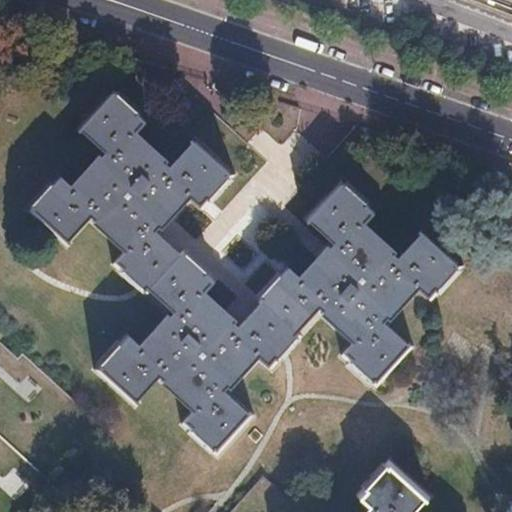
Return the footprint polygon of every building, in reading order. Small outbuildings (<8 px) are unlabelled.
[(511,0),(483,0),(511,11),(511,0)] [(144,293),(180,252),(155,230),(158,226),(161,229),(189,197),(202,209),(236,171),(194,134),(188,140),(191,143),(169,167),(166,164),(169,161),(136,131),(147,119),(110,86),(72,127),(78,132),(80,130),(106,152),(100,159),(96,155),(69,186),(56,175),(22,213),(65,251),(69,246),(66,243),(88,218),(91,221),(88,225),(120,253),(107,268),(141,298),(144,293)] [(260,302),(298,331),(321,307),(323,310),(321,313),(352,341),(341,355),(378,388),(415,347),(409,341),(407,344),(382,322),(387,316),(390,319),(418,288),(432,300),(464,261),(423,225),(419,230),(421,232),(398,257),(394,253),(397,250),(364,220),(375,208),(340,176),(302,219),(308,224),(311,221),(335,242),(330,247),(327,244),(299,275),(286,264),(255,297),(260,302)] [(298,331),(260,302),(237,327),(232,324),(236,320),(205,292),(216,279),(183,249),(180,252),(144,293),(169,315),(165,319),(161,316),(134,347),(122,336),(88,374),(132,411),(136,407),(134,405),(155,381),(159,385),(157,388),(187,414),(178,424),(189,434),(216,457),(255,415),(249,409),(247,412),(223,391),(227,386),(231,389),(259,358),(271,369),(302,335),(298,331)] [(415,511),(430,496),(389,460),(357,497),(368,507),(363,511),(415,511)]
